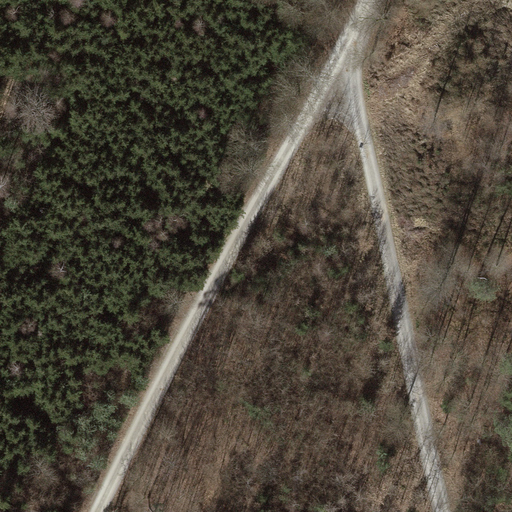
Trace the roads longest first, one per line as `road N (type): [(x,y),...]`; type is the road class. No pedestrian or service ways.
road 1 (track): [(96,511),(201,301),(368,0)]
road 2 (track): [(442,511),(345,41)]
